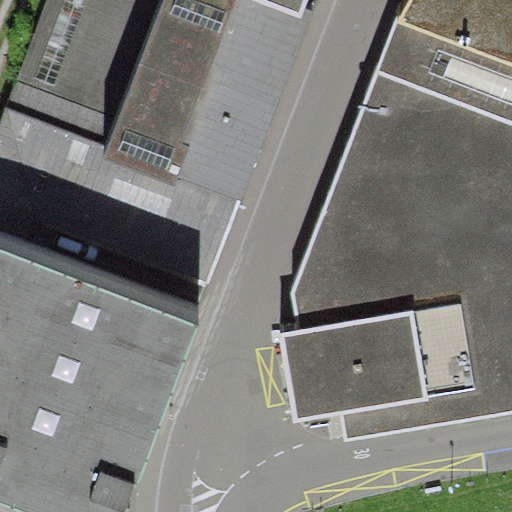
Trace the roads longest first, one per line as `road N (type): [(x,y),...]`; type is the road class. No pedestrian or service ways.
road 1 (unclassified): [(270,215),(206,511)]
road 2 (unclassified): [(223,511),(355,455),(511,432)]
road 3 (unclassified): [(368,0),(270,215)]
